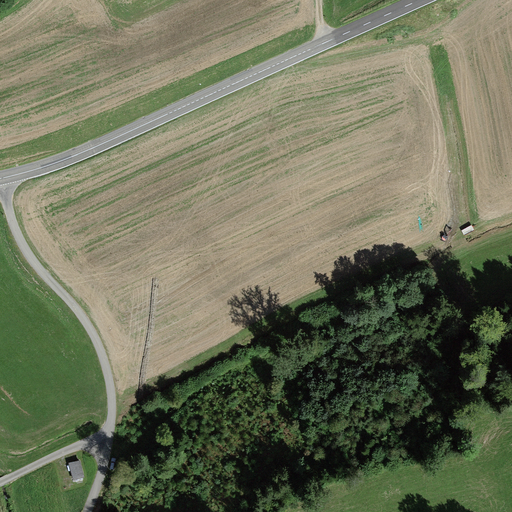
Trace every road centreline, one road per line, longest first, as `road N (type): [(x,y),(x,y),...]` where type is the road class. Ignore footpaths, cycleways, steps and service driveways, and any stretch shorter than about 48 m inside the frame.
road 1 (secondary): [(0,178),(90,148),(420,0)]
road 2 (residential): [(0,178),(21,243),(100,349),(111,399),(105,432)]
